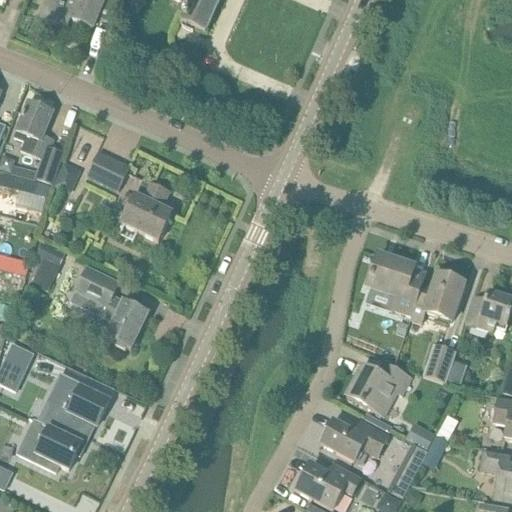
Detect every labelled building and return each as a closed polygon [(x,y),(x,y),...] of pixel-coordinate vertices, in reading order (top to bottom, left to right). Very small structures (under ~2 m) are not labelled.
[(47,0),(47,1),(39,20),(67,31),(70,23),(92,32),(97,20),(108,24),(108,26),(109,26),(116,7),(118,0),(47,0)] [(190,0),(180,25),(205,36),(221,0),(190,0)] [(23,18),(18,30),(27,33),(32,21),(23,18)] [(12,175),(11,178),(23,181),(23,179),(34,183),(34,182),(50,188),(55,176),(63,157),(50,152),(53,144),(42,139),(52,116),(28,106),(14,141),(24,145),(20,154),(42,163),(37,175),(14,168),(12,175)] [(98,156),(89,174),(87,179),(119,195),(130,171),(98,156)] [(2,158),(0,164),(0,172),(11,176),(15,163),(2,158)] [(61,172),(55,188),(68,193),(74,177),(61,172)] [(0,174),(0,189),(19,194),(23,195),(29,197),(35,198),(39,185),(26,182),(23,181),(11,178),(0,174)] [(121,227),(158,245),(172,216),(161,211),(169,195),(151,187),(143,183),(135,199),(135,198),(121,227)] [(71,258),(42,244),(37,253),(54,262),(53,263),(66,269),(71,258)] [(411,319),(420,295),(425,277),(424,277),(424,278),(413,274),(414,270),(378,258),(367,291),(397,301),(393,313),(411,319)] [(0,271),(20,276),(17,287),(23,289),(28,267),(0,260),(0,271)] [(106,342),(113,345),(131,353),(149,316),(123,304),(123,305),(113,301),(120,287),(102,279),(85,271),(75,295),(108,310),(103,322),(113,326),(106,342)] [(411,319),(410,323),(422,327),(426,316),(451,325),(464,287),(437,278),(430,298),(420,295),(411,319)] [(511,302),(488,295),(485,303),(475,300),(466,328),(492,336),(495,326),(507,330),(511,314),(511,302)] [(387,361),(397,354),(390,344),(380,351),(387,361)] [(446,387),(447,383),(456,356),(433,348),(423,380),(446,387)] [(33,359),(13,349),(0,375),(0,388),(15,395),(33,359)] [(456,356),(447,383),(461,388),(467,368),(462,367),(464,358),(456,356)] [(346,400),(364,409),(383,420),(396,396),(401,398),(410,381),(386,368),(380,378),(362,369),(346,400)] [(511,388),(504,386),(501,398),(511,401),(511,388)] [(19,458),(51,474),(55,476),(58,469),(68,473),(79,450),(83,452),(107,402),(89,394),(84,391),(66,428),(64,427),(59,437),(49,432),(42,446),(28,439),(19,458)] [(511,404),(497,402),(493,426),(506,428),(504,444),(511,445),(511,404)] [(320,447),(338,457),(353,466),(361,453),(375,461),(388,440),(379,435),(362,425),(356,436),(333,424),(320,447)] [(426,454),(435,439),(414,427),(405,442),(426,454)] [(406,459),(422,468),(428,456),(400,440),(396,447),(409,454),(406,459)] [(491,503),(495,503),(511,506),(511,468),(508,468),(510,461),(482,456),(479,474),(496,477),(491,503)] [(295,494),(313,503),(329,511),(333,511),(343,494),(351,499),(360,481),(334,467),(328,477),(313,469),(307,479),(304,477),(295,494)] [(12,477),(0,471),(0,492),(4,494),(12,477)] [(385,496),(376,511),(396,511),(401,504),(385,496)]
